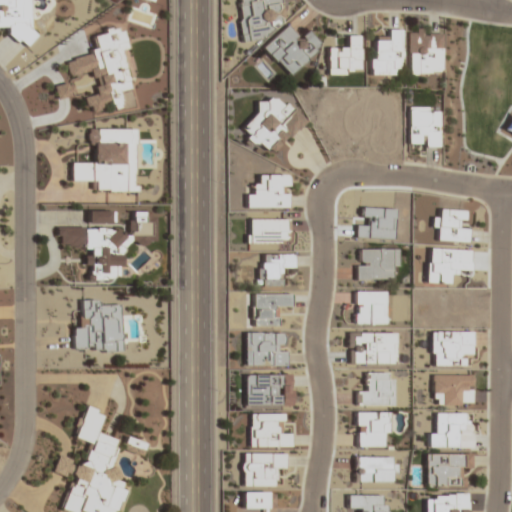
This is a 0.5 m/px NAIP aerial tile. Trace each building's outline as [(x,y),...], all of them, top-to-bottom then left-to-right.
[(28,0),(0,0),(0,27),(5,28),(5,42),(28,42),(28,0)] [(235,0),(240,38),(281,34),(277,0),(235,0)] [(297,38),(286,25),(260,47),(286,77),(320,47),(306,30),(297,38)] [(129,88),(119,50),(126,48),(120,27),(91,34),(96,52),(64,61),(68,77),(89,71),(96,94),(83,97),(88,114),(120,105),(116,92),(129,88)] [(399,30),(382,29),(382,39),(368,39),(367,75),(399,75),(399,30)] [(439,74),(439,29),(406,29),(406,74),(439,74)] [(358,68),(358,34),(346,34),(346,45),(326,45),(326,75),(349,75),(349,68),(358,68)] [(70,83),(52,86),(55,99),(73,96),(70,83)] [(272,93),(262,104),(261,103),(237,130),(263,153),(281,132),(288,138),(303,121),(272,93)] [(438,147),(438,107),(406,107),(406,147),(438,147)] [(68,181),(90,181),(90,191),(133,192),(134,129),(90,128),(89,162),(69,162),(68,181)] [(286,207),(286,175),(253,175),(253,194),(244,194),(244,207),(286,207)] [(464,243),(465,211),(437,209),(437,217),(431,217),(430,229),(436,229),(436,241),(464,243)] [(86,222),(110,222),(110,211),(86,211),(86,222)] [(129,228),(55,229),(55,247),(84,246),(84,255),(85,255),(85,280),(120,280),(119,244),(151,244),(151,212),(128,212),(129,228)] [(244,243),(287,243),(287,219),(244,219),(244,243)] [(387,270),(396,270),(396,249),(353,249),(353,280),(387,280),(387,270)] [(281,290),(281,267),(292,267),(292,254),(261,254),(261,264),(255,264),(255,290),(281,290)] [(383,324),(383,291),(351,291),(351,324),(383,324)] [(278,326),(278,305),(289,305),(289,294),(249,294),(249,326),(278,326)] [(70,327),(70,351),(119,351),(118,302),(78,302),(79,327),(70,327)] [(242,367),(284,367),(284,332),(242,332),(242,367)] [(393,333),(344,333),(344,364),(393,364),(393,333)] [(429,333),(428,363),(470,363),(470,333),(429,333)] [(289,374),(242,374),(242,406),(289,406),(289,374)] [(430,406),(470,406),(470,375),(430,375),(430,406)] [(63,511),(112,511),(120,482),(112,480),(114,470),(108,468),(114,439),(95,435),(100,412),(80,407),(73,439),(87,442),(82,465),(68,462),(69,459),(54,455),(50,472),(68,476),(60,511),(63,511)] [(386,412),(353,412),(353,447),(386,447),(386,412)] [(247,448),(289,448),(289,433),(280,433),(280,414),(247,414),(247,448)] [(434,434),(426,434),(426,448),(469,448),(469,414),(435,414),(434,434)] [(143,442),(122,436),(118,449),(140,455),(143,442)] [(283,454),(240,453),(239,487),(273,487),(273,469),(283,469),(283,454)] [(423,487),(459,487),(459,470),(469,470),(469,454),(423,454),(423,487)] [(240,508),(272,508),(272,493),(240,493),(240,508)] [(425,494),(425,511),(464,511),(465,494),(425,494)]
